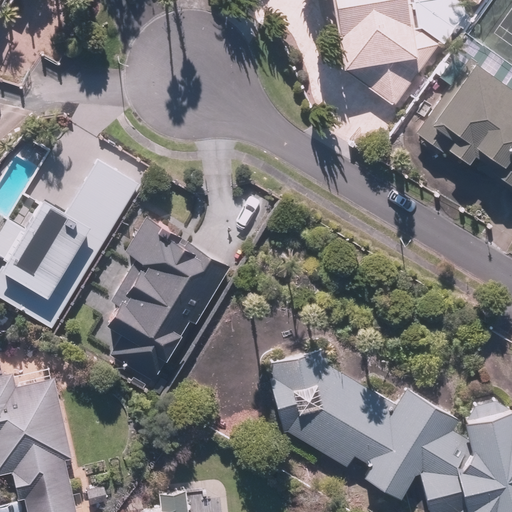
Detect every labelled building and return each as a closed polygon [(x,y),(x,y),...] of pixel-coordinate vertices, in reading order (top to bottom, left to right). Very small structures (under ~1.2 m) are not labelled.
[(334,0),(343,69),(394,106),(472,0),(334,0)] [(446,145),(468,161),(474,152),(491,165),(486,172),(511,191),(511,86),(474,59),(427,123),(434,128),(424,142),(440,153),(446,145)] [(38,176),(54,186),(76,150),(61,140),(38,176)] [(76,214),(46,195),(26,227),(10,217),(0,232),(0,263),(4,257),(6,258),(0,267),(0,293),(52,326),(65,305),(21,277),(22,276),(48,292),(92,224),(86,220),(82,227),(72,221),(76,214)] [(163,385),(231,263),(203,248),(198,258),(183,250),(190,238),(141,211),(122,245),(142,256),(104,324),(122,334),(110,355),(163,385)] [(511,511),(511,407),(481,404),(466,417),(409,387),(399,403),(328,360),(325,347),(269,359),(282,425),(347,464),(354,451),(371,459),(364,473),(403,494),(422,469),(425,494),(430,511),(511,511)] [(77,511),(68,460),(74,458),(56,371),(0,379),(0,475),(12,474),(16,498),(23,497),(25,511),(77,511)] [(121,511),(187,511),(187,487),(120,490),(121,511)]
